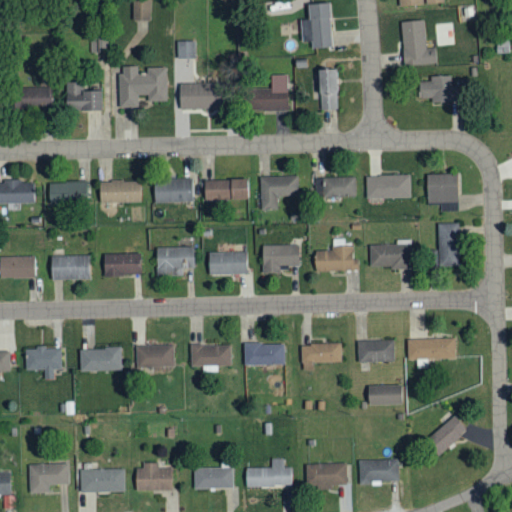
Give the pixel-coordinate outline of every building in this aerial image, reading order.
[(132,21),(149,21),(150,0),(132,0),(132,21)] [(307,5),(307,20),(300,20),(301,42),(311,42),(311,49),(331,48),(329,4),(307,5)] [(425,49),(424,21),(401,22),(403,66),(436,65),(435,48),(425,49)] [(195,41),(176,41),(177,59),(196,59),(195,41)] [(166,68),(146,68),(146,73),(137,74),(137,67),(118,67),(119,108),(138,108),(137,96),(147,95),(147,102),(166,102),(166,68)] [(335,111),(336,71),(318,70),(317,110),(335,111)] [(270,75),(270,89),(257,89),(257,110),(286,111),(287,76),(270,75)] [(466,86),(450,87),(450,76),(430,77),(430,82),(418,82),(419,99),(431,98),(431,103),(466,102),(466,86)] [(83,84),(64,83),(64,111),(101,112),(101,92),(83,92),(83,84)] [(180,110),(227,109),(226,83),(179,84),(180,110)] [(20,109),(49,110),(50,89),(21,88),(20,109)] [(426,175),(426,204),(441,203),(441,212),(458,211),(457,174),(426,175)] [(366,199),(410,198),(410,175),(365,176),(366,199)] [(297,196),(297,176),(259,177),(260,210),(277,210),(277,197),(297,196)] [(322,178),(322,198),(355,197),(354,177),(322,178)] [(193,179),(153,180),(153,204),(193,203),(193,179)] [(247,180),(204,181),(205,201),(248,200),(247,180)] [(19,210),(19,204),(34,204),(34,181),(0,182),(0,204),(7,205),(8,210),(19,210)] [(140,203),(140,181),(98,182),(99,203),(140,203)] [(48,183),(48,204),(87,203),(87,182),(48,183)] [(458,223),(437,224),(438,267),(459,267),(458,223)] [(370,269),(412,268),(411,240),(396,240),(396,245),(369,245),(370,269)] [(262,274),(279,274),(278,267),(299,266),(299,245),(261,246),(262,274)] [(182,276),(182,269),(193,269),(193,247),(155,248),(156,277),(182,276)] [(352,247),(330,247),(331,251),(314,252),(314,272),(358,271),(358,259),(353,259),(352,247)] [(208,252),(208,275),(246,276),(247,253),(208,252)] [(140,254),(103,255),(103,276),(140,276),(140,254)] [(34,256),(0,257),(0,278),(35,278),(34,256)] [(88,256),(50,257),(50,281),(89,279),(88,256)] [(454,338),(407,339),(407,359),(416,359),(417,368),(427,368),(427,359),(454,358),(454,338)] [(393,339),(357,341),(358,362),(394,361),(393,339)] [(243,364),(283,364),(283,342),(243,343),(243,364)] [(300,344),(301,362),(341,361),(340,343),(300,344)] [(135,345),(135,367),(174,366),(173,344),(135,345)] [(230,344),(190,344),(190,365),(230,365),(230,344)] [(61,347),(25,348),(25,370),(43,370),(44,379),(53,379),(53,369),(61,369),(61,347)] [(79,371),(121,369),(120,348),(79,348),(79,371)] [(0,371),(9,372),(9,350),(0,350),(0,371)] [(402,404),(401,384),(367,385),(367,404),(402,404)] [(466,430),(454,415),(426,439),(438,454),(466,430)] [(291,467),(283,467),(283,458),(270,458),(270,468),(245,467),(245,486),(290,486),(291,467)] [(358,485),(371,484),(371,481),(398,480),(397,459),(358,460),(358,485)] [(134,468),(135,490),(171,489),(170,467),(158,468),(158,462),(142,463),(142,468),(134,468)] [(67,463),(28,464),(28,493),(48,493),(48,484),(68,484),(67,463)] [(346,486),(346,463),(304,463),(304,487),(346,486)] [(193,488),(233,488),(232,467),(193,468),(193,488)] [(123,468),(79,469),(80,492),(123,491),(123,468)] [(0,471),(0,494),(10,494),(9,471),(0,471)]
